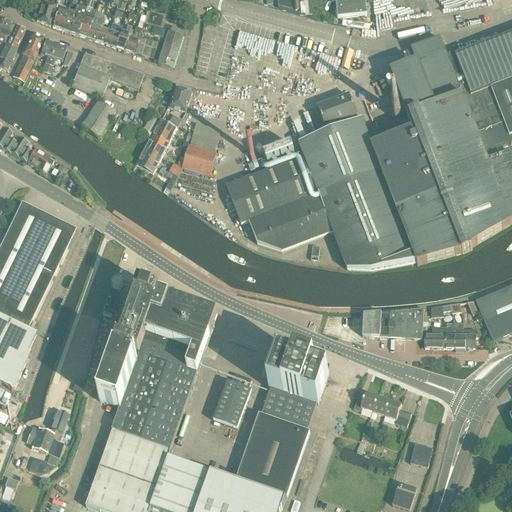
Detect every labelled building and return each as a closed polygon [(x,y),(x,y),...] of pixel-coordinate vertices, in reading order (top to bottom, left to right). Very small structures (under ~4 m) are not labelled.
[(296,0),(282,0),(282,2),(278,2),(279,10),(302,16),(301,13),(300,3),(299,0),(296,0)] [(366,0),(336,0),(339,20),(368,16),(366,0)] [(121,20),(126,4),(119,2),(114,18),(121,20)] [(51,29),(58,3),(57,3),(56,7),(43,3),(37,23),(40,24),(51,29)] [(86,13),(85,13),(86,9),(84,8),(84,7),(80,5),(79,7),(77,10),(78,11),(70,35),(78,37),(83,21),(82,21),(83,19),(85,20),(86,19),(84,18),(86,13)] [(61,32),(69,10),(68,10),(58,7),(55,15),(58,16),(53,29),(61,32)] [(89,26),(91,23),(95,10),(93,9),(91,15),(86,13),(84,18),(86,19),(85,20),(83,19),(82,21),(83,21),(78,37),(86,40),(91,27),(89,26)] [(78,11),(77,10),(75,10),(74,12),(69,10),(61,32),(70,35),(78,11)] [(134,23),(136,16),(130,14),(128,21),(134,23)] [(100,27),(104,17),(98,15),(95,25),(100,27)] [(21,44),(26,32),(1,20),(0,22),(0,31),(11,37),(10,39),(21,44)] [(109,33),(104,46),(106,47),(115,50),(122,31),(122,29),(113,26),(111,30),(112,30),(111,33),(109,33)] [(95,43),(100,30),(91,27),(86,40),(95,43)] [(129,40),(128,39),(132,28),(127,27),(125,32),(122,31),(115,50),(124,53),(129,40)] [(134,56),(142,31),(135,29),(131,40),(129,40),(124,53),(133,56),(134,56)] [(100,30),(95,43),(104,46),(109,33),(100,30)] [(2,56),(6,48),(10,39),(11,37),(0,31),(0,45),(2,47),(0,51),(0,60),(2,56)] [(174,70),(184,39),(169,34),(159,66),(174,70)] [(39,53),(45,41),(32,35),(27,46),(29,47),(29,48),(39,53)] [(304,160),(227,189),(241,226),(249,224),(258,246),(282,254),(333,235),(347,272),(372,274),(408,267),(416,265),(416,266),(462,255),(463,255),(473,251),(472,249),(511,225),(511,224),(511,162),(510,157),(511,156),(511,35),(498,41),(481,48),(477,49),(463,55),(461,56),(455,58),(454,55),(447,58),(440,41),(412,52),(417,65),(392,74),(409,119),(367,135),(362,122),(299,146),(304,160)] [(16,53),(21,44),(10,39),(6,48),(16,53)] [(47,75),(57,46),(51,44),(51,43),(48,42),(47,43),(46,42),(41,57),(48,59),(43,73),(47,75)] [(34,64),(39,53),(29,48),(29,47),(27,46),(22,57),(23,57),(23,58),(32,62),(34,64)] [(47,75),(51,76),(55,62),(62,64),(67,50),(66,49),(65,48),(62,47),(61,48),(57,46),(47,75)] [(0,60),(0,72),(1,70),(7,74),(10,66),(16,53),(6,48),(2,56),(0,60)] [(347,50),(342,68),(349,70),(354,52),(347,50)] [(69,66),(72,55),(68,54),(63,67),(67,69),(69,66)] [(138,94),(144,77),(85,56),(80,68),(72,88),(102,100),(108,83),(138,94)] [(23,58),(21,62),(33,67),(34,64),(32,62),(23,58)] [(21,62),(19,66),(30,71),(33,67),(21,62)] [(28,76),(30,71),(19,66),(17,70),(28,76)] [(26,80),(28,76),(17,70),(15,74),(26,80)] [(15,74),(13,79),(24,84),(26,80),(15,74)] [(168,110),(186,115),(192,95),(175,90),(168,110)] [(326,130),(358,118),(350,98),(318,110),(326,130)] [(99,139),(116,113),(98,102),(81,128),(99,139)] [(174,116),(169,125),(177,130),(178,130),(183,122),(182,121),(174,116)] [(148,145),(160,122),(153,118),(141,141),(148,145)] [(174,137),(177,130),(169,125),(161,122),(157,129),(174,137)] [(170,144),(174,137),(157,129),(154,136),(170,144)] [(9,140),(12,135),(4,130),(0,135),(0,149),(2,151),(10,156),(10,155),(16,145),(9,140)] [(166,151),(170,144),(154,136),(150,143),(166,151)] [(25,149),(27,145),(19,140),(16,145),(10,155),(18,160),(25,164),(32,154),(25,149)] [(163,158),(166,151),(150,143),(146,150),(163,158)] [(190,144),(185,143),(182,150),(183,150),(188,152),(189,147),(190,144)] [(212,178),(219,155),(189,147),(188,152),(186,160),(184,168),(183,170),(212,178)] [(159,166),(163,158),(146,150),(142,157),(159,166)] [(54,163),(49,160),(36,151),(27,164),(41,173),(46,164),(51,168),(54,163)] [(154,176),(159,166),(142,157),(137,166),(137,167),(154,176)] [(184,168),(186,160),(181,158),(180,158),(178,168),(183,170),(184,168)] [(178,179),(183,170),(178,168),(173,165),(170,173),(169,174),(173,176),(178,179)] [(62,181),(68,172),(59,167),(57,172),(59,173),(56,177),(62,181)] [(173,176),(169,174),(161,170),(159,175),(171,181),(173,176)] [(171,193),(178,179),(173,176),(171,181),(166,190),(171,193)] [(27,331),(51,281),(76,232),(21,205),(0,248),(0,386),(1,386),(8,391),(8,390),(9,390),(9,391),(9,392),(10,392),(11,393),(12,393),(12,392),(13,392),(13,391),(25,364),(23,362),(36,335),(27,331)] [(318,263),(320,249),(313,248),(311,262),(318,263)] [(171,452),(204,357),(217,318),(160,298),(160,296),(159,296),(162,287),(153,284),(150,293),(139,289),(100,403),(120,410),(86,509),(95,511),(150,511),(151,510),(169,460),(172,452),(171,452)] [(511,336),(511,335),(511,288),(494,296),(511,336)] [(112,314),(118,299),(111,296),(105,312),(112,314)] [(493,344),(511,336),(494,296),(476,303),(493,344)] [(473,318),(479,315),(474,304),(467,305),(473,318)] [(451,316),(460,315),(459,306),(450,307),(450,312),(451,313),(451,316)] [(442,319),(442,314),(441,309),(431,310),(431,320),(442,319)] [(361,339),(421,342),(423,311),(363,317),(361,339)] [(444,352),(454,352),(454,326),(447,326),(447,330),(443,330),(444,352)] [(463,333),(456,333),(456,326),(454,326),(454,352),(464,352),(463,333)] [(434,352),(444,352),(443,330),(431,330),(431,338),(424,338),(424,351),(434,351),(434,352)] [(464,352),(474,352),(474,333),(463,333),(464,352)] [(287,501),(310,435),(307,434),(317,407),(319,408),(329,378),(314,373),(319,358),(308,354),(305,364),(296,361),(294,366),(279,361),(269,391),(271,391),(261,418),(259,417),(236,484),(286,501),(287,501)] [(248,392),(252,383),(236,376),(232,386),(228,385),(214,423),(237,432),(252,393),(248,392)] [(373,415),(378,399),(366,395),(365,400),(359,398),(354,412),(362,414),(363,411),(373,415)] [(385,419),(390,403),(378,399),(373,415),(385,419)] [(401,428),(406,415),(400,412),(402,408),(390,403),(385,419),(396,423),(395,426),(401,428)] [(32,430),(26,445),(27,445),(33,447),(31,451),(46,456),(47,456),(49,457),(49,458),(48,462),(47,464),(46,465),(47,465),(55,468),(58,460),(59,461),(59,460),(64,446),(59,444),(69,418),(57,413),(50,431),(55,433),(53,436),(47,434),(39,431),(38,431),(38,432),(32,430)] [(407,430),(412,417),(406,415),(401,428),(407,430)] [(428,471),(433,452),(416,447),(411,466),(428,471)] [(33,459),(29,472),(42,476),(45,468),(45,467),(45,468),(46,468),(47,465),(46,465),(47,464),(33,459)] [(281,511),(286,501),(236,484),(169,460),(151,510),(156,511),(281,511)] [(7,481),(4,488),(5,489),(13,492),(15,492),(18,484),(17,484),(8,480),(7,481)] [(404,511),(410,511),(417,491),(399,486),(393,508),(404,511)]
